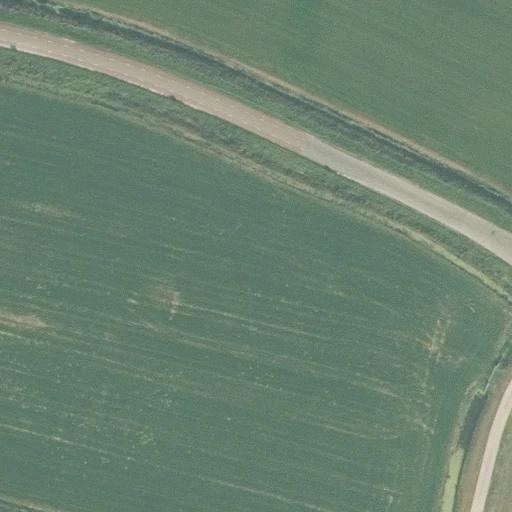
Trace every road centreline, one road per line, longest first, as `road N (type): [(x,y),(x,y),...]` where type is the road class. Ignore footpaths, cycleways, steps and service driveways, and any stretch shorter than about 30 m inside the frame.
road 1 (tertiary): [(511,255),(411,195),(217,106),(0,33)]
road 2 (unclassified): [(475,511),(511,391)]
